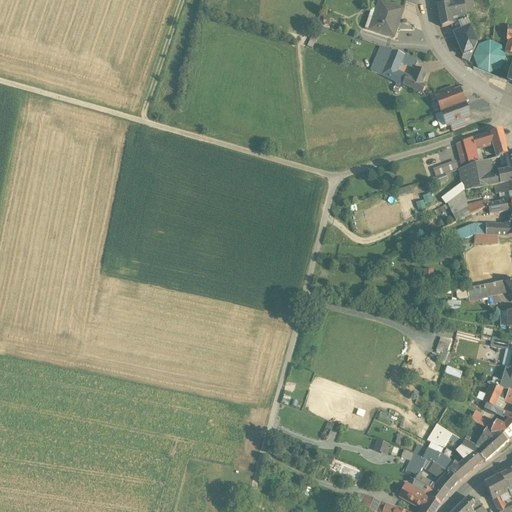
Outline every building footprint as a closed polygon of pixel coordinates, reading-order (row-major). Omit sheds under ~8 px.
[(463,0),(437,5),(441,26),(452,24),(453,28),(456,30),(462,29),(462,30),(470,27),(465,15),(463,0)] [(402,10),(378,2),(374,11),(378,12),(371,32),(392,39),(402,10)] [(462,30),(454,34),(463,55),(462,59),(468,61),(477,43),(470,27),(462,30)] [(478,45),(473,56),(477,67),(488,73),(500,68),(505,57),(501,46),(490,41),(478,45)] [(382,76),(393,52),(381,47),(371,71),(382,76)] [(393,52),(382,76),(388,79),(392,71),(396,73),(400,63),(403,55),(393,52)] [(417,60),(403,55),(400,63),(414,68),(417,60)] [(396,73),(392,71),(388,79),(421,94),(424,85),(422,84),(426,72),(417,68),(412,80),(396,73)] [(450,86),(438,91),(440,97),(453,92),(450,86)] [(453,92),(440,97),(436,98),(442,112),(464,103),(459,89),(453,92)] [(464,103),(442,112),(447,126),(450,124),(463,120),(469,117),(464,103)] [(463,120),(450,124),(452,130),(465,125),(463,120)] [(506,146),(502,129),(490,133),(489,133),(477,137),(473,138),(475,148),(495,142),(497,149),(499,156),(508,153),(506,146)] [(473,138),(463,141),(470,165),(479,162),(475,148),(473,138)] [(470,165),(463,141),(456,143),(462,167),(469,166),(470,165)] [(489,159),(479,162),(470,165),(469,166),(473,189),(479,187),(485,186),(483,176),(492,174),(489,159)] [(511,161),(510,162),(511,170),(498,172),(498,173),(500,183),(507,182),(511,180),(511,161)] [(456,162),(433,170),(435,176),(458,167),(456,162)] [(462,167),(459,168),(463,191),(473,189),(469,166),(462,167)] [(492,174),(483,176),(485,186),(500,183),(498,173),(492,174)] [(511,180),(507,182),(509,191),(509,192),(511,191),(511,199),(487,203),(488,206),(489,211),(489,213),(492,212),(511,208),(511,180)] [(507,182),(500,183),(501,192),(509,191),(507,182)] [(397,190),(399,195),(412,190),(410,185),(397,190)] [(467,204),(463,191),(448,202),(457,220),(470,214),(467,204)] [(487,200),(467,204),(470,214),(488,206),(487,203),(487,200)] [(486,234),(493,234),(511,235),(511,212),(510,221),(505,221),(505,226),(486,225),(486,234)] [(439,222),(433,225),(436,231),(442,228),(439,222)] [(475,225),(457,232),(461,240),(471,236),(474,234),(486,234),(486,225),(475,225)] [(432,266),(423,267),(424,279),(433,278),(432,266)] [(511,280),(508,282),(508,280),(502,281),(503,290),(510,288),(511,291),(511,280)] [(484,285),(471,287),(472,293),(485,290),(486,295),(489,294),(503,290),(502,281),(484,285)] [(492,328),(483,326),(481,332),(491,334),(492,328)] [(438,344),(448,347),(451,339),(441,336),(438,344)] [(511,340),(496,337),(494,342),(491,341),(491,344),(509,348),(511,340)] [(460,377),(463,369),(447,364),(445,371),(460,377)] [(511,377),(504,375),(501,386),(503,387),(510,389),(511,385),(511,377)] [(491,382),(483,399),(485,400),(495,405),(500,395),(503,387),(501,386),(491,382)] [(510,389),(503,387),(500,395),(504,397),(505,394),(507,395),(510,389)] [(495,405),(485,400),(482,406),(493,411),(495,410),(509,418),(511,419),(511,413),(495,405)] [(482,414),(476,410),(471,418),(477,421),(482,414)] [(511,419),(509,418),(504,425),(496,420),(494,424),(491,429),(508,438),(511,434),(511,419)] [(487,443),(481,449),(464,439),(464,440),(460,445),(467,449),(475,453),(483,458),(485,459),(497,449),(508,438),(491,429),(494,424),(490,422),(489,422),(487,426),(480,438),(487,443)] [(431,440),(444,445),(449,437),(452,432),(437,423),(428,439),(431,440)] [(464,440),(452,432),(449,437),(460,445),(464,440)] [(371,439),(365,437),(363,444),(369,446),(371,439)] [(373,448),(387,453),(391,443),(377,437),(373,448)] [(427,458),(434,462),(440,453),(444,445),(431,440),(427,447),(423,457),(427,458)] [(427,447),(417,443),(413,452),(423,457),(427,447)] [(467,449),(460,445),(456,451),(463,455),(467,449)] [(401,457),(409,460),(413,452),(403,449),(401,457)] [(475,453),(467,449),(463,455),(469,459),(467,460),(473,467),(483,458),(475,453)] [(405,468),(418,475),(419,474),(427,458),(423,457),(413,452),(409,460),(405,468)] [(453,463),(440,453),(434,462),(448,471),(453,463)] [(335,458),(326,454),(323,461),(332,465),(335,458)] [(434,462),(427,458),(419,474),(430,481),(437,485),(438,484),(440,480),(440,476),(430,469),(434,462)] [(457,465),(453,463),(448,471),(452,474),(451,474),(458,480),(467,472),(473,467),(467,460),(465,458),(457,465)] [(448,471),(434,462),(430,469),(440,476),(440,480),(438,484),(448,491),(458,480),(451,474),(452,474),(448,471)] [(511,466),(499,473),(504,483),(505,482),(508,490),(511,497),(511,466)] [(268,475),(262,473),(258,492),(263,494),(268,475)] [(499,473),(484,481),(496,505),(497,505),(498,507),(504,505),(500,494),(508,490),(505,482),(504,483),(499,473)] [(430,481),(419,474),(418,475),(413,486),(424,493),(430,481)] [(437,485),(430,481),(424,493),(430,496),(431,497),(440,503),(448,491),(438,484),(437,485)] [(430,496),(424,493),(413,486),(406,483),(400,495),(424,508),(431,497),(430,496)] [(395,511),(396,508),(365,495),(360,504),(377,511),(378,511),(395,511)] [(469,495),(451,511),(470,511),(473,510),(470,506),(473,503),(469,495)] [(479,496),(472,499),(473,503),(477,509),(483,506),(479,496)] [(421,511),(407,511),(397,507),(396,508),(395,511),(433,511),(440,503),(431,497),(424,508),(421,511)] [(511,511),(511,500),(504,505),(498,507),(500,511),(511,511)]
